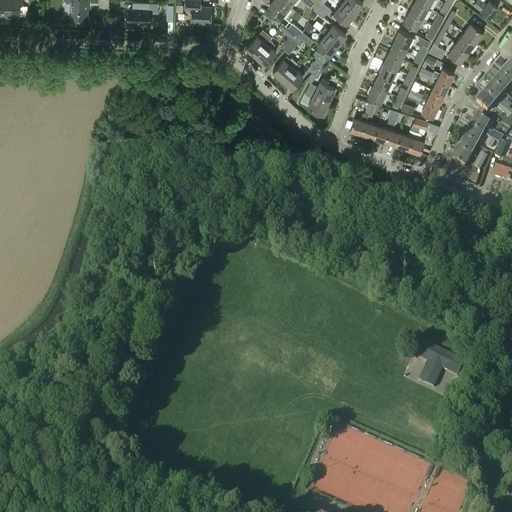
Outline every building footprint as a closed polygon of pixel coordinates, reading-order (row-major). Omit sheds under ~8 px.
[(0,0),(0,14),(19,15),(27,15),(28,6),(23,6),(22,0),(0,0)] [(70,0),(70,19),(88,19),(88,0),(70,0)] [(191,9),(191,23),(202,23),(202,22),(211,23),(211,7),(201,6),(200,0),(184,0),(184,9),(191,9)] [(281,0),(273,0),(268,6),(281,16),(290,6),(281,0)] [(301,0),(312,9),(316,5),(309,0),(301,0)] [(319,0),(316,5),(327,14),(331,9),(319,0)] [(358,0),(343,0),(341,3),(355,14),(363,3),(358,0)] [(415,0),(409,11),(422,18),(428,7),(415,0)] [(481,11),(480,11),(489,18),(498,7),(489,0),(488,0),(486,4),(480,0),(476,0),(473,4),(481,11)] [(149,23),(150,13),(158,13),(158,3),(136,2),(135,9),(128,9),(128,23),(149,23)] [(347,23),(355,14),(341,3),(334,12),(347,23)] [(450,6),(445,3),(440,12),(445,15),(450,6)] [(316,5),(312,9),(323,18),(327,14),(316,5)] [(450,23),(456,12),(452,10),(446,20),(450,23)] [(422,18),(409,11),(403,22),(416,29),(422,18)] [(437,15),(433,24),(438,27),(443,18),(437,15)] [(440,31),(444,34),(448,27),(450,23),(446,20),(440,31)] [(304,28),(309,32),(314,25),(309,21),(304,28)] [(471,22),(463,33),(475,42),(483,32),(471,22)] [(291,30),(299,37),(303,32),(292,23),(288,28),(291,30)] [(433,24),(432,26),(429,31),(425,29),(422,35),(431,40),(432,39),(438,27),(433,24)] [(333,25),(325,35),(338,45),(346,35),(333,25)] [(399,29),(394,40),(407,47),(413,36),(399,29)] [(288,36),(293,40),(298,43),(301,39),(299,37),(291,30),(287,34),(288,36)] [(443,36),(444,34),(440,31),(434,42),(432,46),(428,52),(441,58),(446,50),(437,46),(443,36)] [(301,39),(310,45),(311,46),(314,41),(313,40),(303,32),(299,37),(301,39)] [(463,33),(456,42),(468,52),(475,42),(463,33)] [(246,47),(255,56),(267,43),(257,35),(246,47)] [(330,55),(338,45),(325,35),(317,44),(330,55)] [(279,46),(284,50),(293,40),(288,36),(279,46)] [(418,52),(424,55),(430,42),(420,37),(418,43),(421,45),(419,49),(418,52)] [(276,52),(272,48),(275,44),(270,40),(267,43),(255,56),(265,64),(276,52)] [(289,54),(298,43),(293,40),(284,50),(289,54)] [(407,47),(394,40),(389,50),(402,57),(407,47)] [(468,52),(456,42),(448,52),(460,62),(468,52)] [(312,55),(316,58),(321,62),(323,64),(327,59),(316,50),(312,55)] [(389,50),(383,62),(397,69),(402,57),(389,50)] [(419,64),(424,55),(418,52),(414,61),(419,64)] [(425,61),(432,64),(434,65),(437,59),(432,56),(428,55),(425,61)] [(273,71),(282,80),(298,63),(294,60),(291,64),(284,58),(273,71)] [(316,58),(307,69),(312,72),(321,62),(316,58)] [(317,77),(326,66),(323,64),(321,62),(312,72),(317,77)] [(379,72),(392,80),(397,69),(383,62),(379,72)] [(300,65),(298,63),(282,80),(292,88),(303,75),(296,69),(300,65)] [(407,74),(413,77),(418,68),(412,65),(407,74)] [(511,67),(509,65),(501,74),(511,84),(511,83),(511,67)] [(427,73),(428,69),(422,67),(419,73),(424,76),(426,72),(427,73)] [(455,73),(443,67),(437,78),(449,84),(455,73)] [(434,72),(428,69),(427,73),(426,72),(424,76),(431,79),(434,72)] [(379,72),(373,85),(386,91),(392,80),(379,72)] [(409,86),(413,77),(407,74),(403,83),(409,86)] [(501,74),(493,83),(504,93),(511,84),(501,74)] [(437,78),(432,89),(444,95),(449,84),(437,78)] [(310,83),(307,88),(330,99),(332,94),(335,88),(328,84),(321,81),(320,80),(317,86),(310,83)] [(493,83),(484,93),(495,102),(504,93),(493,83)] [(386,91),(373,85),(367,96),(381,103),(386,91)] [(397,96),(403,99),(403,98),(407,90),(401,87),(397,96)] [(324,116),(327,109),(325,108),(327,105),(330,99),(307,88),(305,94),(312,97),(309,103),(315,106),(313,110),(324,116)] [(408,95),(413,98),(415,95),(416,95),(417,92),(416,91),(411,88),(409,92),(408,95)] [(421,98),(438,106),(444,95),(432,89),(432,90),(429,95),(424,92),(423,94),(421,98)] [(415,95),(413,98),(419,101),(418,102),(419,102),(424,105),(421,112),(432,117),(433,117),(438,106),(421,98),(423,94),(417,92),(416,95),(415,95)] [(495,102),(484,93),(476,102),(487,112),(495,102)] [(399,108),(403,99),(397,96),(393,105),(399,108)] [(368,102),(366,108),(370,109),(370,110),(373,111),(376,104),(368,102)] [(503,114),(508,108),(502,103),(497,109),(503,114)] [(370,109),(366,108),(365,113),(363,112),(361,120),(354,117),(350,130),(351,130),(351,133),(355,134),(357,132),(362,134),(366,121),(368,116),(371,117),(373,111),(370,110),(370,109)] [(511,115),(511,111),(508,108),(503,114),(509,119),(511,115)] [(392,110),(390,116),(397,118),(399,112),(395,111),(392,110)] [(397,118),(390,116),(387,122),(391,123),(395,124),(397,118)] [(483,135),(489,124),(476,117),(470,128),(483,135)] [(419,127),(422,120),(415,118),(413,123),(411,130),(418,132),(419,128),(419,127)] [(428,122),(422,120),(419,127),(426,129),(428,122)] [(362,134),(374,137),(378,125),(366,121),(362,134)] [(431,122),(428,129),(438,132),(440,125),(431,122)] [(374,137),(385,141),(389,129),(378,125),(374,137)] [(470,128),(464,139),(477,146),(483,135),(470,128)] [(397,145),(401,133),(389,129),(385,141),(397,145)] [(409,147),(412,137),(401,133),(397,145),(408,149),(409,147)] [(416,138),(412,137),(409,147),(408,149),(420,153),(421,151),(428,154),(430,149),(422,147),(424,141),(416,138)] [(489,138),(485,145),(491,149),(495,142),(489,138)] [(464,139),(458,149),(471,157),(477,146),(464,139)] [(494,156),(500,159),(505,150),(498,147),(494,156)] [(471,157),(458,149),(452,160),(465,167),(471,157)] [(493,177),(506,181),(511,162),(511,150),(507,160),(504,159),(501,165),(497,164),(493,177)] [(481,153),(477,160),(483,163),(487,157),(481,153)] [(477,160),(473,167),(479,171),(483,163),(477,160)] [(435,384),(443,370),(457,377),(465,362),(420,340),(413,355),(427,362),(418,381),(426,384),(432,387),(434,388),(435,384)]
